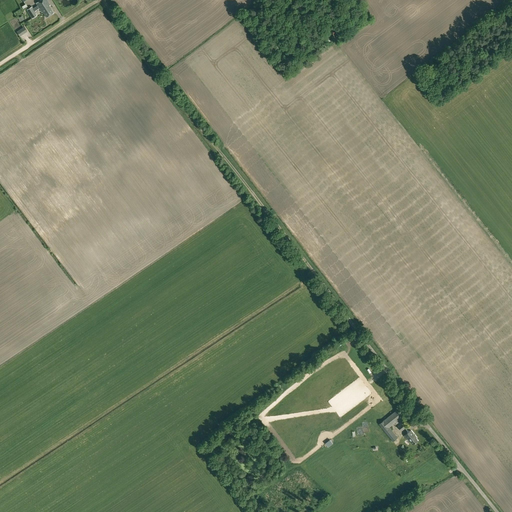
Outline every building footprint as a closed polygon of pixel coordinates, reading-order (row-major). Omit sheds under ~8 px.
[(26,10),(32,19),(37,15),(35,11),(39,8),(41,11),(42,10),(46,17),(53,13),(49,5),(50,5),(46,0),(40,0),(36,3),(37,5),(33,8),(32,6),(26,10)] [(360,9),(366,17),(370,14),(364,6),(360,9)] [(19,31),(21,36),(29,31),(26,27),(19,31)] [(379,424),(393,442),(397,438),(389,427),(404,415),(398,409),(379,424)] [(397,427),(401,432),(408,426),(404,421),(397,427)] [(408,439),(413,445),(418,440),(416,438),(417,437),(411,431),(405,436),(405,437),(406,439),(407,439),(408,439)]
